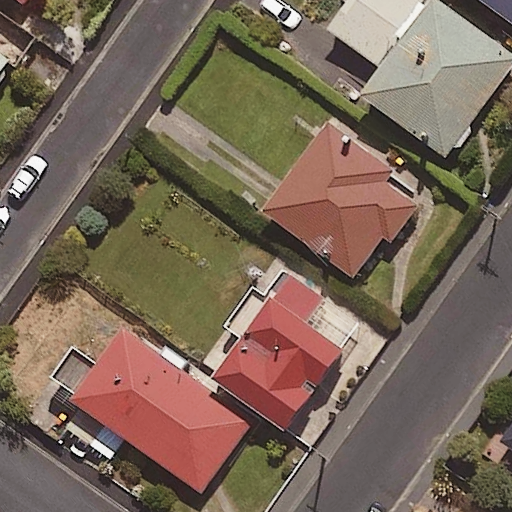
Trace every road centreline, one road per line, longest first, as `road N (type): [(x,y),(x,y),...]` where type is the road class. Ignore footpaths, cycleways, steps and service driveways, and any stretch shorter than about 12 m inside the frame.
road 1 (residential): [(0,251),(178,0)]
road 2 (residential): [(341,511),(511,270)]
